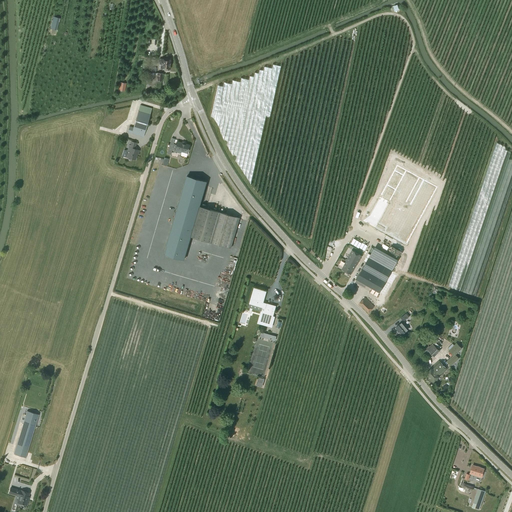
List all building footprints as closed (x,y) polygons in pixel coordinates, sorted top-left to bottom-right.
[(57,30),(60,18),(54,16),(50,28),(57,30)] [(160,59),(159,64),(159,68),(169,69),(170,59),(162,59),(160,59)] [(162,73),(157,73),(147,72),(146,91),(160,92),(162,73)] [(143,137),(150,114),(138,111),(133,128),(129,126),(128,132),(143,137)] [(138,154),(139,150),(134,149),(136,143),(131,141),(129,148),(130,148),(128,157),(135,160),(137,154),(138,154)] [(182,152),(182,153),(182,154),(182,155),(183,155),(184,155),(184,156),(185,156),(186,156),(187,156),(188,155),(189,153),(189,152),(187,152),(188,149),(189,148),(190,148),(190,147),(190,146),(190,145),(189,145),(177,141),(176,145),(173,144),(173,145),(169,144),(167,153),(171,154),(172,152),(174,152),(175,150),(182,152)] [(184,186),(180,200),(171,230),(219,244),(231,247),(240,218),(200,206),(203,198),(205,198),(208,187),(206,187),(207,181),(188,176),(187,177),(186,176),(182,178),(182,180),(181,179),(180,185),(184,186)] [(356,267),(362,255),(352,250),(346,261),(342,269),(351,274),(355,266),(356,267)] [(366,265),(364,270),(363,269),(357,280),(380,292),(386,282),(374,275),(376,270),(378,271),(386,256),(379,252),(374,260),(367,256),(363,263),(366,265)] [(274,312),(275,307),(273,306),(263,303),(266,292),(254,289),(251,299),(256,301),(255,304),(263,306),(262,309),(265,309),(261,322),(272,325),(274,317),(271,316),(272,311),(274,312)] [(369,312),(374,307),(365,297),(359,302),(369,312)] [(406,313),(402,317),(401,318),(403,321),(409,316),(406,313)] [(402,334),(408,330),(402,322),(396,327),(402,334)] [(260,337),(275,341),(276,336),(261,332),(260,337)] [(437,339),(427,349),(434,356),(440,350),(439,349),(441,347),(437,342),(438,341),(437,339)] [(451,365),(459,358),(456,354),(460,350),(455,345),(449,351),(454,356),(447,361),(451,365)] [(433,382),(447,369),(439,360),(425,374),(433,382)] [(256,385),(262,387),(265,378),(259,376),(256,385)] [(26,457),(38,415),(27,411),(14,454),(26,457)] [(482,477),(484,469),(473,465),(470,473),(482,477)] [(464,492),(468,493),(469,490),(472,490),(473,486),(469,485),(471,480),(469,480),(470,474),(466,473),(464,479),(465,480),(463,488),(465,489),(464,492)] [(9,493),(20,496),(18,502),(27,505),(28,500),(27,500),(30,493),(21,490),(21,491),(18,490),(11,487),(9,493)] [(478,488),(473,503),(481,506),(486,491),(478,488)]
